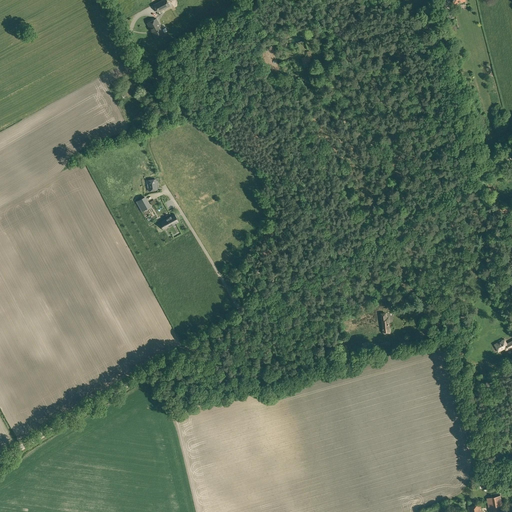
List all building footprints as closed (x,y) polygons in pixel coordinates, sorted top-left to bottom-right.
[(161,0),(153,4),(157,12),(170,6),(166,0),(161,0)] [(147,23),(151,30),(160,25),(156,18),(147,23)] [(446,30),(448,36),(452,35),(451,31),(453,30),(457,29),(454,19),(450,20),(448,21),(450,29),(446,30)] [(151,30),(155,37),(163,33),(167,31),(165,28),(162,30),(160,25),(151,30)] [(119,88),(124,96),(132,92),(126,81),(123,83),(124,85),(119,88)] [(148,188),(148,191),(157,190),(155,179),(147,180),(147,184),(148,183),(149,188),(148,188)] [(141,211),(150,207),(144,197),(136,201),(141,211)] [(166,197),(154,204),(159,212),(171,206),(166,197)] [(166,228),(178,222),(174,214),(162,221),(166,228)] [(504,339),(494,344),(498,351),(504,348),(506,350),(511,347),(511,341),(507,344),(504,339)] [(486,498),(489,511),(503,511),(503,507),(506,506),(505,501),(502,502),(500,495),(486,498)]
